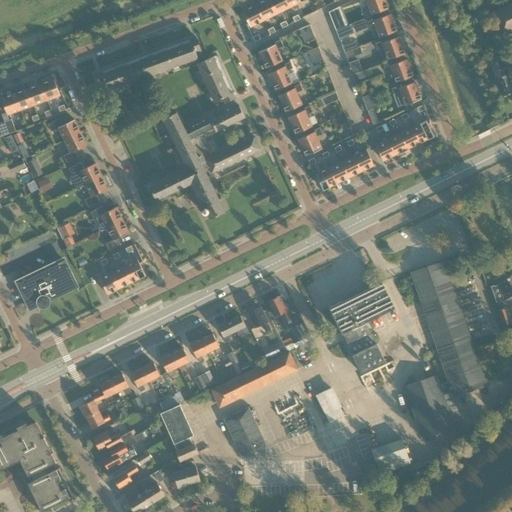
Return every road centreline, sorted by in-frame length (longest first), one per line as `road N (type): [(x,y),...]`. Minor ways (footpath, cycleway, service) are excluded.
road 1 (residential): [(49,392),(492,173)]
road 2 (residential): [(172,283),(63,59)]
road 3 (residential): [(314,214),(220,3)]
road 4 (primary): [(326,237),(511,147)]
road 5 (primary): [(143,327),(326,237)]
road 6 (residential): [(63,59),(220,3)]
road 7 (residential): [(401,0),(456,153)]
road 8 (residential): [(172,283),(28,352)]
road 9 (residential): [(314,214),(172,283)]
road 10 (residential): [(456,153),(314,214)]
road 11 (residential): [(111,511),(49,392)]
